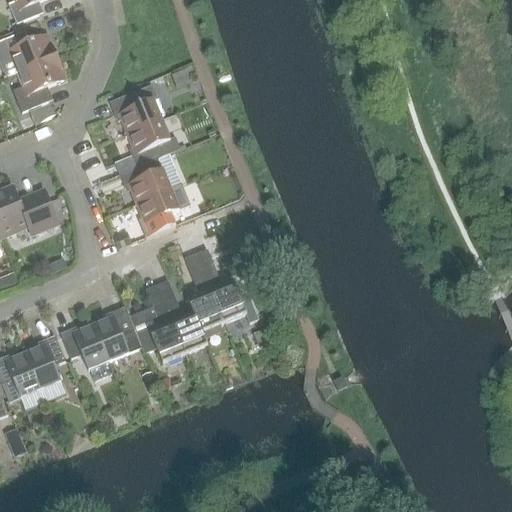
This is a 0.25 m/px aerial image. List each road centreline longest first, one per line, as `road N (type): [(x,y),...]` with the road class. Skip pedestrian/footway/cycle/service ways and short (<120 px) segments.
road 1 (residential): [(0,310),(87,275),(80,210),(54,144)]
road 2 (residential): [(102,0),(111,46),(73,136),(54,144)]
